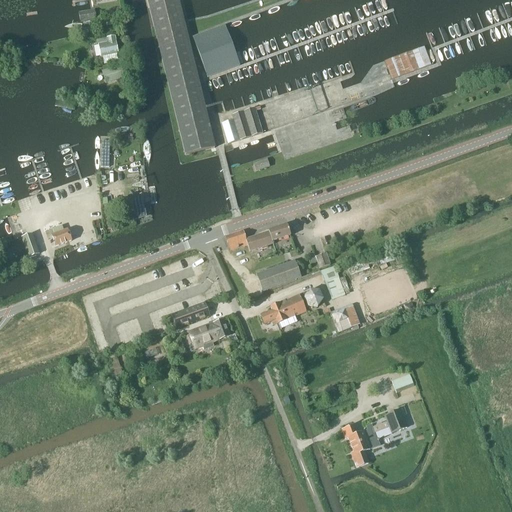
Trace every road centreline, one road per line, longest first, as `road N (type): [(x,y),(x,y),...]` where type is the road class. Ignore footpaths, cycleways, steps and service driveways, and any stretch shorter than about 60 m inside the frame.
road 1 (tertiary): [(511,131),(203,238)]
road 2 (unclassified): [(320,511),(203,238)]
road 3 (tertiary): [(203,238),(0,314)]
